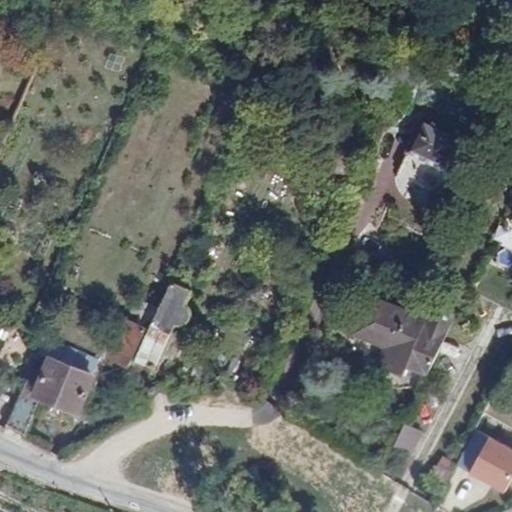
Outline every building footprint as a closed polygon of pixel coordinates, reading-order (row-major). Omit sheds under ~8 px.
[(414,87),(420,70),(396,62),(393,70),(390,79),(414,87)] [(424,120),(411,150),(455,169),(467,138),(424,120)] [(329,142),(318,165),(342,178),(354,153),(329,142)] [(161,309),(154,323),(172,331),(174,326),(177,327),(180,326),(183,325),(186,323),(187,321),(188,318),(188,315),(188,312),(186,309),(183,307),(189,292),(171,285),(161,309)] [(429,374),(458,316),(428,304),(422,318),(369,297),(355,333),(390,347),(383,365),(403,372),(406,365),(429,374)] [(154,323),(161,309),(138,299),(112,356),(128,363),(145,326),(152,329),(154,323)] [(10,321),(0,316),(0,351),(4,341),(2,340),(10,321)] [(156,366),(172,331),(154,323),(152,329),(139,358),(155,365),(156,366)] [(38,353),(7,426),(26,433),(40,396),(79,410),(92,374),(87,372),(92,359),(59,346),(54,359),(38,353)] [(264,392),(272,374),(254,366),(246,384),(264,392)] [(182,419),(219,422),(220,405),(183,403),(182,419)] [(415,453),(423,428),(402,422),(395,446),(415,453)] [(469,468),(485,434),(474,429),(459,463),(469,468)] [(508,488),(511,478),(511,444),(485,434),(469,472),(508,488)]
